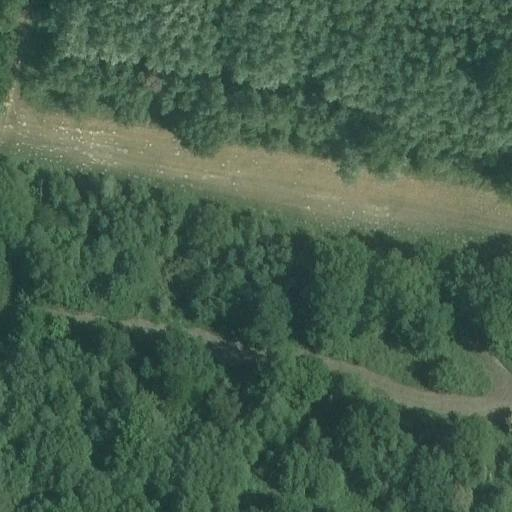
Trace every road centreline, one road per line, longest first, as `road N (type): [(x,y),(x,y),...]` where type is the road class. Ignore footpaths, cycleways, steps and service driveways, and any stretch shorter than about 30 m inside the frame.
road 1 (track): [(0,307),(511,406)]
road 2 (track): [(511,235),(0,137)]
